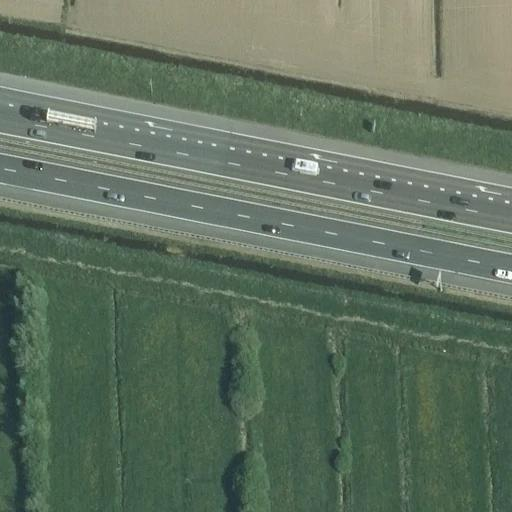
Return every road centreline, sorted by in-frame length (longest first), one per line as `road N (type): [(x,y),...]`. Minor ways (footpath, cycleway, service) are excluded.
road 1 (motorway): [(511,220),(0,119)]
road 2 (motorway): [(0,170),(511,269)]
